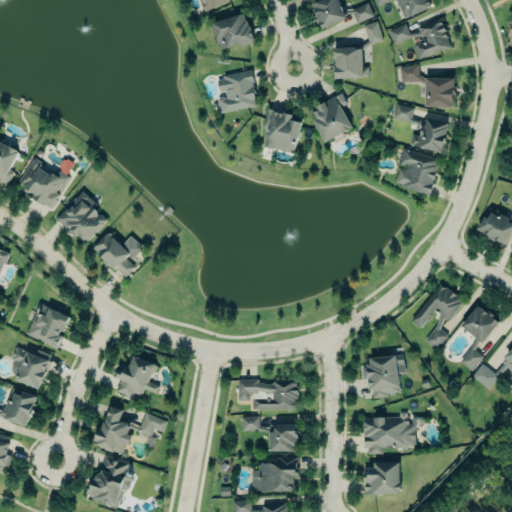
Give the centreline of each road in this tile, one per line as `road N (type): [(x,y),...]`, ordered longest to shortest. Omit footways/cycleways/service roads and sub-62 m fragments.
road 1 (residential): [(467,0),(483,41),(486,104),(457,212),(440,248),(405,286),(327,338),(241,352),(157,335),(108,312),(0,218)]
road 2 (residential): [(327,338),(330,511)]
road 3 (residential): [(212,351),(184,511)]
road 4 (residential): [(108,312),(55,459)]
